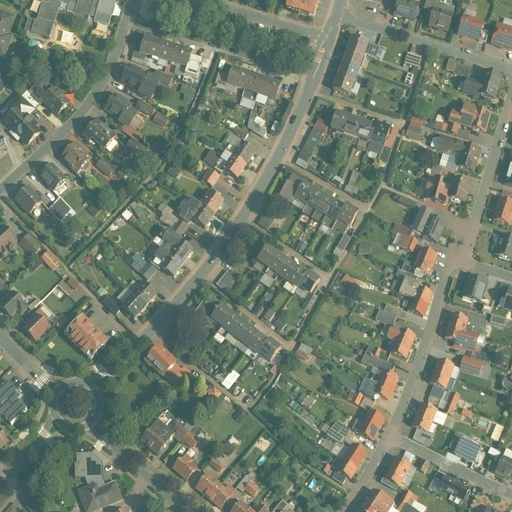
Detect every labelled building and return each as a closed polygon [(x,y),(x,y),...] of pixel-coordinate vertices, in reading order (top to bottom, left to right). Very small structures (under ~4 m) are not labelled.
[(48,6),(43,4),(37,23),(35,22),(32,34),(50,39),(61,4),(50,0),(48,6)] [(34,0),(34,1),(43,4),(48,6),(50,0),(61,4),(69,6),(67,11),(90,18),(91,13),(111,19),(115,4),(108,2),(108,0),(34,0)] [(288,0),(286,9),(314,17),(319,0),(288,0)] [(411,0),(399,0),(394,16),(404,19),(414,21),(419,6),(410,3),(411,0)] [(437,0),(426,0),(424,11),(433,14),(434,11),(437,0)] [(434,11),(433,14),(429,27),(438,30),(439,29),(448,32),(453,17),(434,11)] [(14,19),(0,13),(0,55),(3,57),(11,38),(7,36),(14,19)] [(484,25),(463,18),(458,36),(466,39),(467,38),(479,42),(482,32),(484,25)] [(35,22),(28,20),(25,32),(32,34),(35,22)] [(511,23),(504,21),(502,28),(511,30),(511,23)] [(501,32),(497,31),(492,46),(511,51),(511,30),(502,28),(501,32)] [(489,35),(482,32),(479,42),(478,43),(485,45),(489,35)] [(154,42),(145,39),(141,52),(150,55),(154,42)] [(368,45),(353,39),(348,52),(363,58),(368,45)] [(173,48),(154,42),(150,55),(149,58),(168,64),(173,48)] [(377,48),(368,45),(363,58),(373,61),(377,48)] [(54,53),(46,51),(42,66),(65,73),(71,52),(56,47),(54,53)] [(192,54),(173,48),(168,64),(187,69),(188,70),(190,62),(192,54)] [(363,58),(348,52),(343,65),(358,71),(363,58)] [(146,57),(134,53),(132,59),(144,63),(146,57)] [(422,59),(408,54),(404,64),(418,69),(422,59)] [(295,64),(286,61),(284,69),(293,72),(295,64)] [(200,66),(190,62),(188,70),(187,69),(185,75),(196,79),(200,66)] [(358,71),(343,65),(338,78),(354,84),(358,71)] [(471,70),(456,66),(453,75),(468,79),(471,70)] [(42,75),(31,68),(27,74),(38,81),(42,75)] [(149,77),(129,68),(121,84),(140,93),(141,93),(145,84),(149,77)] [(226,75),(219,73),(215,86),(226,89),(227,86),(227,85),(232,72),(227,70),(226,75)] [(250,76),(233,70),(232,72),(227,85),(227,86),(245,91),(250,76)] [(173,79),(156,72),(153,79),(161,84),(162,84),(169,88),(173,79)] [(501,79),(484,74),(480,85),(477,96),(478,96),(495,101),(501,79)] [(263,80),(250,76),(245,91),(258,96),(263,80)] [(153,79),(149,77),(145,84),(157,89),(156,89),(161,88),(161,86),(161,84),(153,79)] [(354,84),(338,78),(333,91),(349,97),(354,84)] [(281,86),(263,80),(258,96),(276,102),(281,86)] [(480,85),(467,82),(466,86),(468,87),(466,94),(478,98),(478,96),(477,96),(480,85)] [(157,89),(145,84),(141,93),(140,93),(139,96),(151,101),(152,99),(154,98),(156,94),(155,92),(156,89),(157,89)] [(49,95),(44,90),(35,99),(28,92),(22,98),(21,99),(26,103),(32,97),(40,105),(41,105),(43,103),(42,102),(49,95)] [(70,105),(54,90),(49,95),(42,102),(43,103),(58,117),(70,105)] [(258,96),(245,91),(242,100),(255,104),(258,96)] [(187,95),(181,97),(183,104),(190,102),(187,95)] [(131,107),(114,96),(105,110),(112,115),(112,116),(121,122),(120,124),(128,129),(135,119),(132,117),(133,115),(128,112),(131,107)] [(26,103),(21,99),(22,98),(20,97),(14,103),(17,106),(19,104),(30,115),(35,111),(26,103)] [(40,105),(32,97),(26,103),(35,111),(40,105)] [(155,111),(140,103),(136,110),(151,118),(155,111)] [(30,115),(19,104),(17,106),(11,112),(14,115),(6,122),(14,130),(13,131),(27,146),(40,134),(34,128),(36,126),(28,117),(30,115)] [(462,118),(462,119),(459,127),(469,130),(475,111),(465,108),(462,118)] [(490,116),(475,111),(469,130),(485,135),(490,116)] [(350,119),(336,115),(331,130),(344,135),(350,119)] [(462,118),(453,115),(447,134),(456,137),(459,127),(462,119),(462,118)] [(363,124),(350,119),(344,135),(357,139),(363,124)] [(116,139),(96,122),(83,137),(90,143),(92,140),(105,152),(106,151),(113,142),(116,139)] [(268,133),(254,124),(252,132),(263,140),(268,133)] [(375,128),(363,124),(357,139),(370,144),(377,126),(376,126),(375,128)] [(390,131),(377,126),(370,144),(371,144),(371,142),(384,146),(390,131)] [(249,135),(239,128),(235,133),(245,140),(249,135)] [(314,129),(296,166),(305,171),(307,167),(322,139),(324,134),(314,129)] [(322,139),(307,167),(316,171),(326,152),(321,150),(322,147),(326,149),(329,142),(322,139)] [(465,146),(441,139),(437,151),(447,154),(450,152),(461,155),(463,147),(464,147),(465,146)] [(241,145),(234,140),(225,153),(232,158),(241,145)] [(148,151),(133,141),(126,151),(136,157),(139,153),(145,157),(148,151)] [(113,142),(106,151),(110,155),(118,152),(118,146),(113,142)] [(384,146),(371,142),(371,144),(370,144),(368,151),(380,156),(381,156),(384,148),(384,146)] [(81,151),(79,152),(74,147),(75,146),(75,145),(61,160),(78,175),(91,161),(81,151)] [(255,154),(242,145),(241,145),(232,158),(246,168),(255,154)] [(464,147),(463,147),(461,155),(459,161),(457,168),(458,169),(473,173),(479,152),(464,147)] [(384,148),(381,156),(380,156),(378,163),(387,166),(392,151),(384,148)] [(225,153),(214,170),(222,175),(222,174),(223,175),(225,173),(223,172),(232,158),(225,153)] [(246,168),(232,158),(223,172),(225,173),(237,181),(246,168)] [(459,161),(451,158),(448,165),(446,164),(444,170),(456,174),(458,169),(457,168),(459,161)] [(114,173),(101,161),(96,167),(109,178),(114,173)] [(66,181),(52,167),(40,178),(53,193),(66,181)] [(444,170),(442,169),(440,177),(453,181),(454,180),(456,174),(444,170)] [(220,178),(209,171),(206,176),(216,183),(220,178)] [(216,183),(206,176),(202,181),(213,188),(216,183)] [(357,181),(352,179),(348,189),(353,191),(357,181)] [(442,183),(430,180),(424,199),(436,203),(435,204),(446,207),(448,200),(449,195),(440,192),(442,183)] [(454,180),(453,181),(449,195),(448,200),(464,205),(470,185),(454,180)] [(303,186),(295,182),(289,193),(296,198),(295,200),(307,207),(315,192),(303,185),(303,186)] [(43,204),(28,189),(15,201),(29,216),(43,204)] [(325,198),(315,192),(307,207),(317,212),(325,198)] [(223,204),(210,194),(201,207),(214,217),(223,204)] [(325,198),(317,212),(327,218),(335,204),(325,198)] [(416,205),(402,198),(399,204),(414,210),(416,205)] [(72,212),(60,199),(54,206),(66,218),(72,212)] [(511,204),(500,201),(493,222),(509,227),(511,216),(511,204)] [(192,202),(181,218),(180,221),(188,226),(190,224),(192,221),(191,221),(200,207),(192,202)] [(345,209),(335,204),(327,218),(337,223),(337,224),(338,221),(345,209)] [(66,218),(54,206),(48,212),(60,224),(66,218)] [(214,217),(201,207),(200,207),(191,221),(192,221),(205,230),(214,217)] [(317,212),(307,207),(303,214),(313,220),(317,212)] [(358,214),(346,207),(345,209),(338,221),(350,228),(358,214)] [(167,208),(161,216),(167,220),(172,212),(167,208)] [(268,211),(258,226),(267,232),(277,218),(268,211)] [(416,225),(413,233),(396,225),(395,225),(396,226),(393,233),(398,235),(424,246),(424,245),(421,244),(424,239),(421,238),(430,218),(431,219),(432,216),(422,211),(419,218),(419,219),(416,218),(414,224),(416,225)] [(327,218),(317,212),(313,220),(322,225),(327,218)] [(337,223),(327,218),(322,225),(332,231),(337,223)] [(431,219),(430,218),(421,238),(424,239),(437,245),(445,225),(431,219)] [(180,221),(179,220),(176,225),(184,231),(188,226),(180,221)] [(184,231),(176,225),(170,234),(179,240),(184,231)] [(3,228),(1,230),(0,228),(0,255),(1,255),(3,257),(9,250),(8,249),(14,243),(11,239),(12,238),(3,228)] [(170,234),(169,233),(163,241),(169,245),(164,252),(170,256),(179,243),(181,241),(179,240),(170,234)] [(424,246),(398,235),(393,246),(413,254),(419,256),(421,251),(422,251),(424,246)] [(344,236),(336,250),(343,253),(351,240),(344,236)] [(40,250),(28,237),(29,239),(22,246),(33,257),(40,250)] [(511,239),(502,237),(501,237),(503,238),(499,248),(498,247),(495,257),(511,261),(511,239)] [(179,243),(170,256),(183,265),(192,252),(179,243)] [(267,249),(258,262),(269,270),(279,257),(267,249)] [(162,251),(151,266),(159,272),(161,269),(160,269),(170,256),(164,252),(162,251)] [(422,251),(421,251),(419,256),(414,269),(413,271),(428,278),(437,257),(422,251)] [(59,267),(47,254),(41,260),(53,272),(59,267)] [(170,256),(160,269),(161,269),(174,278),(183,265),(170,256)] [(279,257),(269,270),(278,277),(288,263),(279,257)] [(288,263),(278,277),(288,283),(297,269),(288,263)] [(156,273),(147,265),(143,270),(152,277),(156,273)] [(414,269),(404,266),(402,273),(418,279),(426,282),(428,278),(413,271),(414,269)] [(297,269),(288,283),(297,289),(308,274),(307,274),(306,276),(297,269)] [(152,277),(143,270),(139,275),(148,282),(152,277)] [(278,277),(269,270),(265,276),(274,282),(278,277)] [(402,273),(398,271),(398,272),(401,273),(399,279),(408,282),(415,285),(418,279),(402,273)] [(228,273),(217,286),(225,293),(236,279),(228,273)] [(319,282),(308,274),(297,289),(297,290),(299,288),(310,296),(319,282)] [(79,287),(72,279),(67,284),(74,291),(79,287)] [(487,284),(469,279),(463,297),(472,299),(471,302),(480,305),(482,300),(487,284)] [(406,287),(402,289),(396,286),(393,293),(413,301),(418,290),(420,291),(422,287),(415,285),(408,282),(406,287)] [(156,297),(144,285),(133,297),(145,308),(156,297)] [(420,291),(418,290),(413,301),(428,307),(433,296),(420,291)] [(511,292),(509,291),(506,301),(508,302),(506,311),(503,310),(511,313),(511,292)] [(13,294),(0,306),(0,307),(11,318),(17,312),(21,316),(27,309),(28,309),(22,303),(17,297),(13,294)] [(145,308),(133,297),(122,309),(134,320),(145,308)] [(203,304),(195,315),(194,314),(189,321),(198,327),(205,318),(211,322),(212,320),(211,320),(222,307),(223,307),(212,298),(205,306),(203,304)] [(120,312),(108,299),(104,303),(115,316),(120,312)] [(28,309),(27,309),(31,313),(41,303),(38,300),(28,309)] [(494,304),(482,300),(480,305),(484,306),(482,313),(490,316),(494,304)] [(428,307),(413,301),(408,313),(423,319),(428,307)] [(222,307),(211,320),(212,320),(222,329),(223,329),(233,316),(222,307)] [(48,320),(40,311),(36,315),(38,317),(44,324),(48,320)] [(396,319),(379,312),(375,322),(391,329),(392,328),(393,328),(396,319)] [(36,315),(26,325),(28,327),(38,317),(36,315)] [(233,316),(223,329),(229,334),(231,336),(241,323),(233,316)] [(467,320),(452,316),(449,328),(464,333),(467,321),(467,320)] [(44,324),(38,317),(28,327),(24,331),(35,343),(49,329),(44,324)] [(507,321),(492,317),(490,324),(505,328),(507,321)] [(487,323),(468,318),(467,320),(467,321),(464,333),(479,337),(483,338),(487,323)] [(67,324),(63,319),(55,327),(60,331),(67,324)] [(108,345),(82,319),(67,334),(71,338),(69,340),(87,358),(89,356),(93,360),(108,345)] [(241,323),(231,336),(240,342),(250,330),(241,323)] [(393,328),(392,328),(391,329),(387,340),(395,343),(400,332),(393,328)] [(464,333),(449,328),(445,340),(456,343),(460,345),(464,333)] [(222,329),(218,334),(225,340),(229,334),(223,329),(222,329)] [(180,330),(169,344),(177,351),(189,337),(180,330)] [(250,330),(240,342),(249,349),(259,336),(250,330)] [(415,338),(400,332),(395,343),(410,349),(415,338)] [(479,337),(464,333),(460,345),(456,343),(455,346),(456,348),(474,354),(479,337)] [(259,336),(249,349),(258,356),(270,342),(269,341),(268,343),(259,336)] [(270,342),(258,356),(260,355),(271,363),(281,350),(270,342)] [(410,349),(395,343),(390,355),(405,361),(410,349)] [(312,351),(302,345),(296,356),(305,362),(308,356),(309,357),(312,351)] [(159,349),(146,362),(145,364),(150,369),(152,368),(163,379),(166,377),(176,366),(159,349)] [(375,349),(372,357),(378,360),(382,352),(375,349)] [(372,357),(366,354),(361,365),(374,370),(375,367),(392,374),(395,368),(378,360),(372,357)] [(491,359),(481,356),(479,362),(482,363),(489,365),(491,359)] [(472,360),(465,358),(462,368),(469,371),(472,360)] [(482,363),(472,360),(469,371),(479,374),(482,363)] [(507,364),(495,360),(493,366),(505,370),(507,364)] [(453,367),(438,362),(434,374),(449,379),(453,367)] [(176,366),(166,377),(178,389),(186,381),(179,374),(182,371),(176,366)] [(191,377),(184,369),(182,371),(179,374),(186,381),(186,382),(191,377)] [(397,379),(383,373),(380,378),(378,384),(393,391),(397,379)] [(449,379),(434,374),(430,386),(445,391),(449,379)] [(380,378),(375,376),(372,382),(378,385),(378,384),(380,378)] [(369,389),(355,382),(350,391),(352,392),(362,398),(363,398),(365,399),(374,404),(376,402),(366,397),(369,389)] [(369,389),(366,397),(376,402),(377,398),(373,396),(378,385),(372,382),(369,389)] [(23,398),(8,383),(0,390),(0,406),(1,408),(0,408),(0,415),(11,427),(27,411),(18,402),(23,398)] [(393,391),(378,384),(378,385),(373,396),(377,398),(388,402),(393,391)] [(362,398),(352,392),(347,401),(358,407),(362,398)] [(460,397),(452,394),(448,404),(456,407),(460,397)] [(441,402),(430,397),(428,403),(438,407),(441,402)] [(374,404),(365,399),(362,404),(372,410),(375,405),(374,404)] [(456,407),(448,404),(444,414),(451,417),(456,407)] [(436,412),(422,406),(417,417),(432,423),(436,413),(436,412)] [(384,421),(370,413),(364,424),(378,432),(384,421)] [(447,418),(436,413),(432,423),(432,424),(442,428),(447,418)] [(170,422),(164,416),(158,423),(165,429),(170,422)] [(432,423),(417,417),(412,429),(427,435),(432,424),(432,423)] [(158,423),(152,429),(141,442),(158,457),(169,444),(174,437),(165,429),(158,423)] [(190,434),(179,424),(172,432),(178,437),(175,440),(180,445),(183,441),(190,434)] [(378,432),(364,424),(358,435),(372,443),(378,432)] [(351,431),(344,427),(342,430),(340,429),(337,435),(339,436),(346,440),(351,431)] [(200,434),(194,429),(190,434),(196,439),(200,434)] [(196,439),(190,434),(183,441),(193,450),(200,442),(196,439)] [(346,440),(339,436),(335,443),(342,447),(346,440)] [(434,440),(430,449),(437,452),(441,443),(434,440)] [(441,443),(437,452),(442,454),(446,445),(441,443)] [(479,452),(461,443),(455,456),(473,465),(479,452)] [(357,470),(366,456),(352,447),(343,462),(357,470)] [(99,491),(104,489),(100,479),(102,480),(102,464),(91,455),(76,455),(76,465),(77,474),(85,474),(85,480),(87,486),(93,484),(94,487),(97,486),(99,491)] [(228,465),(217,456),(213,460),(214,460),(210,465),(220,473),(228,465)] [(185,457),(173,470),(187,482),(197,471),(190,465),(191,463),(185,457)] [(511,462),(503,458),(496,474),(496,475),(504,479),(505,477),(511,480),(511,462)] [(343,462),(338,459),(333,467),(338,470),(343,462)] [(410,467),(396,459),(390,470),(404,478),(410,467)] [(430,465),(422,461),(417,471),(424,475),(430,465)] [(357,470),(343,462),(338,470),(336,473),(347,479),(350,481),(357,470)] [(75,480),(85,480),(85,474),(77,474),(76,465),(75,464),(75,480)] [(330,468),(325,465),(321,472),(326,475),(330,468)] [(434,468),(430,465),(424,475),(429,477),(434,468)] [(404,478),(390,470),(384,480),(384,481),(398,489),(404,478)] [(347,479),(336,473),(332,480),(343,487),(347,479)] [(220,486),(208,476),(196,490),(208,500),(220,486)] [(247,477),(237,489),(242,494),(245,491),(250,485),(252,482),(247,477)] [(469,491),(444,479),(439,490),(455,498),(455,499),(463,503),(469,491)] [(398,489),(384,481),(384,480),(383,480),(381,484),(396,492),(398,489)] [(94,487),(82,492),(87,503),(83,505),(86,511),(93,511),(121,501),(114,485),(104,489),(99,491),(97,486),(94,487)] [(259,492),(250,485),(245,491),(254,498),(259,492)] [(220,486),(208,500),(221,510),(232,496),(225,491),(220,486)] [(228,487),(225,491),(232,496),(235,493),(228,487)] [(87,503),(82,492),(79,493),(83,505),(87,503)] [(381,511),(388,502),(373,492),(364,506),(372,511),(381,511)] [(412,496),(405,492),(401,501),(408,505),(410,501),(412,496)] [(46,511),(44,506),(36,499),(26,509),(29,511),(46,511)] [(282,501),(273,511),(283,511),(287,508),(288,506),(282,501)] [(388,502),(381,511),(390,511),(394,506),(388,502)] [(415,511),(416,511),(400,502),(394,510),(396,511),(415,511)] [(251,511),(241,503),(233,511),(251,511)]
